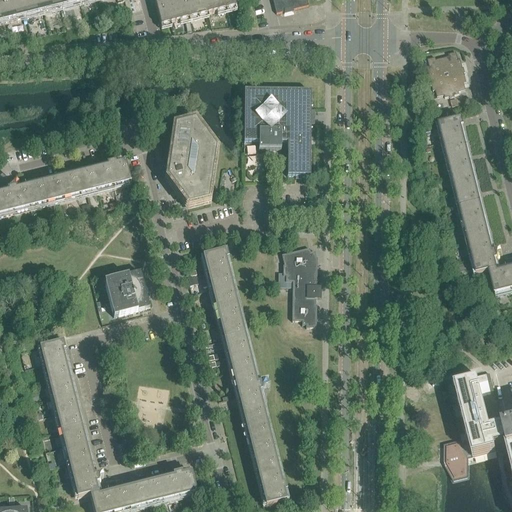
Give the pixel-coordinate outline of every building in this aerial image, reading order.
[(16,0),(0,4),(0,26),(1,27),(0,24),(7,23),(14,21),(15,23),(37,18),(36,15),(44,13),(51,12),(51,14),(73,9),(72,6),(87,3),(87,5),(107,0),(16,0)] [(167,0),(154,3),(161,28),(162,32),(172,29),(171,26),(179,24),(180,27),(199,22),(193,0),(167,0)] [(217,18),(237,13),(236,9),(233,0),(193,0),(199,22),(209,20),(208,16),(216,14),(217,18)] [(308,8),(306,0),(272,0),(276,16),(285,14),(285,15),(292,13),(292,12),(308,8)] [(464,85),(467,85),(460,61),(458,62),(456,55),(449,57),(449,59),(436,62),(436,60),(428,62),(430,69),(427,69),(430,79),(429,79),(430,84),(431,84),(433,93),(436,93),(437,100),(444,98),(445,100),(450,99),(450,100),(455,99),(455,98),(460,97),(459,94),(466,92),(464,85)] [(271,93),(244,93),(244,145),(244,147),(259,147),(259,152),(281,152),(287,152),(287,178),(295,178),(302,179),(310,179),(310,145),(310,141),(310,127),(310,112),(311,93),(271,93)] [(460,122),(439,127),(477,278),(489,275),(495,298),(511,293),(511,271),(498,275),(498,273),(495,263),(498,262),(499,258),(502,257),(501,253),(493,255),(460,122)] [(170,163),(167,181),(188,210),(208,205),(216,153),(215,151),(213,149),(195,124),(175,129),(170,163)] [(8,195),(0,197),(0,218),(130,186),(125,166),(25,191),(16,193),(15,190),(18,188),(16,185),(8,192),(8,195)] [(313,235),(313,227),(311,227),(301,227),(299,227),(288,227),(286,227),(283,227),(283,235),(313,235)] [(292,324),(302,324),(302,328),(306,328),(306,330),(316,330),(317,307),(316,307),(316,301),(321,301),(321,288),(316,288),(316,285),(317,285),(317,260),(316,260),(315,254),(310,255),(309,251),(282,258),(284,268),(283,268),(283,276),(283,279),(286,279),(286,285),(292,285),(292,290),(292,324)] [(223,254),(219,255),(203,259),(266,509),(286,504),(261,404),(264,403),(261,394),(262,393),(263,392),(263,391),(262,390),(266,389),(265,385),(257,387),(223,254)] [(140,274),(104,284),(113,320),(150,311),(140,274)] [(278,290),(292,290),(292,285),(286,285),(286,279),(283,279),(283,276),(278,276),(278,290)] [(60,346),(39,351),(77,501),(90,498),(93,511),(132,511),(196,496),(191,475),(99,499),(95,487),(98,486),(99,481),(103,480),(102,477),(94,479),(60,346)] [(445,447),(444,467),(445,469),(447,471),(454,483),(468,480),(468,466),(468,461),(475,459),(475,460),(476,460),(484,458),(485,458),(496,455),(497,455),(497,454),(508,452),(509,454),(511,466),(511,421),(511,422),(511,421),(511,427),(503,430),(490,376),(485,377),(473,380),(466,382),(467,387),(457,389),(459,398),(460,398),(462,403),(460,403),(462,412),(464,412),(465,417),(464,417),(466,426),(467,426),(469,431),(467,431),(470,440),(471,439),(472,445),(471,445),(471,446),(462,449),(461,448),(459,444),(445,447)]
